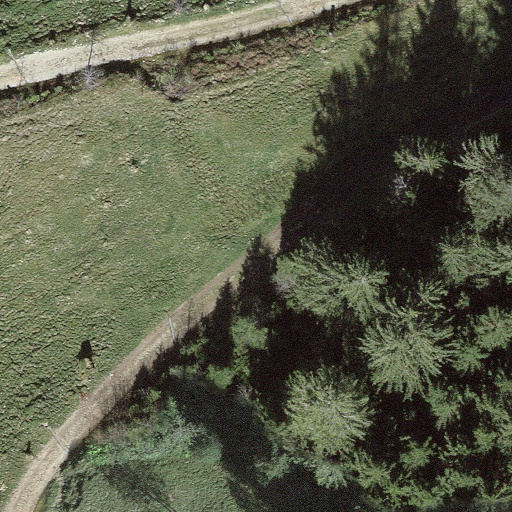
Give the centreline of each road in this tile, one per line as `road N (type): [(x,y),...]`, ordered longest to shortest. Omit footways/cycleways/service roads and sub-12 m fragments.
road 1 (track): [(17,511),(45,464),(121,378),(201,304),(511,87)]
road 2 (track): [(319,0),(0,79)]
